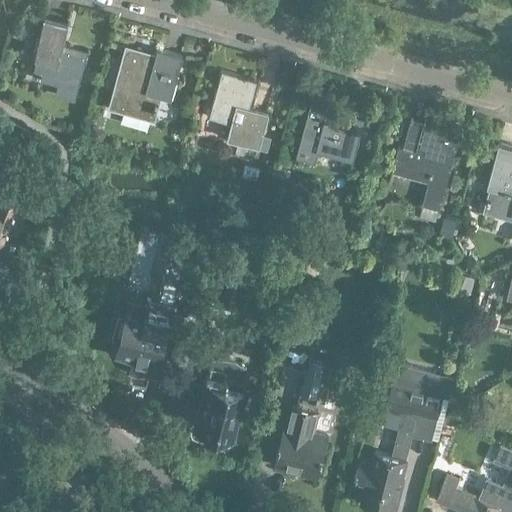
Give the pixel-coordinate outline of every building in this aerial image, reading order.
[(38,52),(31,76),(56,83),(53,94),(70,99),(75,82),(84,49),(60,42),(66,21),(42,14),(32,50),(38,52)] [(126,45),(111,103),(149,113),(155,91),(168,95),(180,51),(155,44),(153,53),(126,45)] [(209,106),(207,115),(228,121),(224,135),(256,144),(266,109),(247,103),(254,77),(219,68),(209,106)] [(313,88),(295,155),(315,160),(318,149),(353,158),(365,115),(330,105),(334,94),(313,88)] [(446,130),(423,124),(424,120),(411,116),(403,144),(398,143),(392,167),(428,177),(422,201),(426,202),(423,211),(436,214),(439,205),(459,129),(447,126),(446,130)] [(104,127),(92,123),(88,134),(100,138),(104,127)] [(488,194),(483,212),(511,220),(511,144),(499,141),(487,184),(493,186),(491,195),(488,194)] [(30,176),(19,202),(32,207),(42,181),(30,176)] [(0,236),(1,237),(16,198),(0,192),(0,236)] [(86,196),(79,213),(95,219),(102,201),(86,196)] [(437,235),(452,237),(455,220),(440,217),(437,235)] [(182,270),(165,267),(161,278),(177,282),(182,270)] [(478,278),(452,268),(446,283),(472,293),(478,278)] [(147,309),(148,305),(131,300),(120,344),(117,353),(134,358),(132,369),(151,374),(169,310),(155,307),(154,310),(147,309)] [(187,323),(179,354),(198,360),(206,328),(187,323)] [(287,337),(281,362),(308,369),(308,368),(312,369),(302,405),(295,403),(290,424),(285,423),(275,464),(288,467),(288,469),(319,477),(329,433),(316,430),(321,410),(317,409),(319,403),(313,401),(312,400),(312,399),(312,397),(319,372),(320,370),(320,368),(320,366),(319,365),(319,364),(318,363),(313,361),(310,360),(315,344),(287,337)] [(219,356),(209,356),(202,383),(193,381),(188,402),(196,404),(192,420),(211,426),(209,436),(226,440),(246,366),(244,364),(241,362),(238,361),(235,359),(232,358),(230,357),(227,357),(221,356),(219,356)] [(371,460),(360,458),(354,482),(367,486),(362,503),(396,511),(405,477),(403,477),(408,457),(402,456),(406,444),(402,443),(404,437),(410,439),(411,434),(432,439),(432,437),(438,438),(450,396),(444,395),(446,386),(407,377),(407,374),(396,371),(393,380),(387,404),(388,404),(387,410),(402,413),(393,453),(374,449),(371,460)] [(447,471),(436,495),(468,508),(466,511),(501,511),(504,504),(457,484),(460,477),(447,471)]
